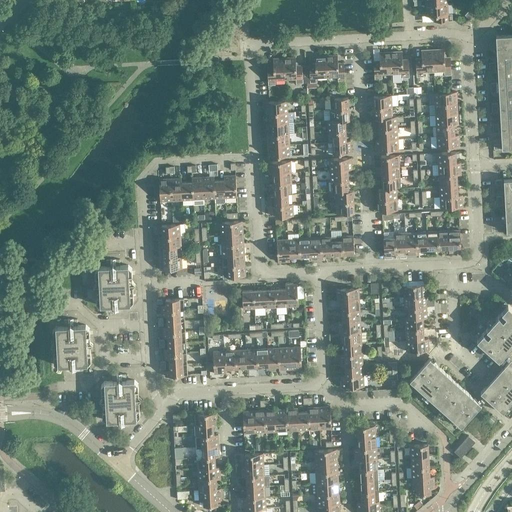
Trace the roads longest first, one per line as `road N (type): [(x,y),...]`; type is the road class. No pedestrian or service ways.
road 1 (residential): [(256,157),(249,46),(358,41)]
road 2 (residential): [(146,244),(143,181),(158,163),(256,157)]
road 3 (residential): [(321,385),(179,393),(166,407)]
road 4 (residential): [(0,414),(54,417),(119,464)]
road 5 (residential): [(472,167),(469,36)]
road 6 (residential): [(431,427),(404,408),(345,409),(321,385)]
